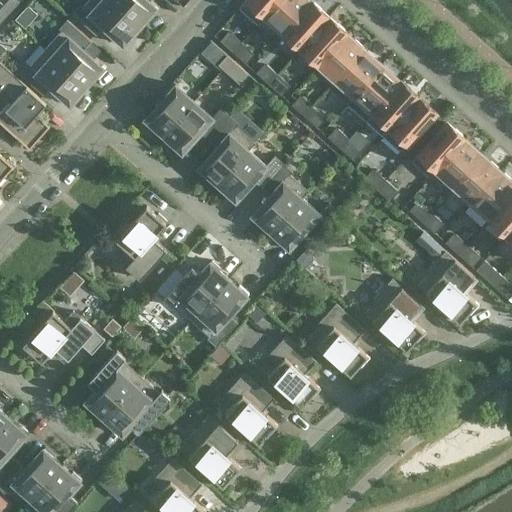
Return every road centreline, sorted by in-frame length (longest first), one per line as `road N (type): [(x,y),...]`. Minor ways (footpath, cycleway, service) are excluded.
road 1 (residential): [(511,318),(372,389),(248,511)]
road 2 (residential): [(273,276),(102,121)]
road 3 (residential): [(364,0),(511,129)]
road 4 (residential): [(102,121),(211,0)]
road 5 (residential): [(0,233),(102,121)]
road 6 (residential): [(104,459),(0,365)]
